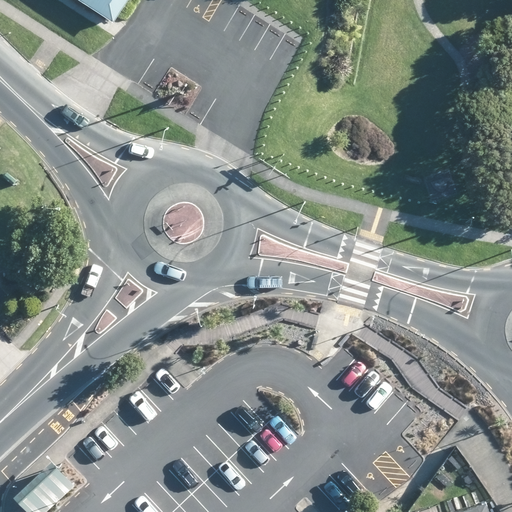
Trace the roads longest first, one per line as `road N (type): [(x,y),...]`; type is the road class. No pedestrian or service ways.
road 1 (secondary): [(236,205),(435,278),(505,287)]
road 2 (secondary): [(488,342),(354,290),(221,265)]
road 3 (tertiary): [(190,283),(47,380)]
road 4 (tertiary): [(47,380),(119,241)]
road 5 (secondary): [(40,118),(165,164)]
road 6 (secondary): [(116,227),(40,118)]
